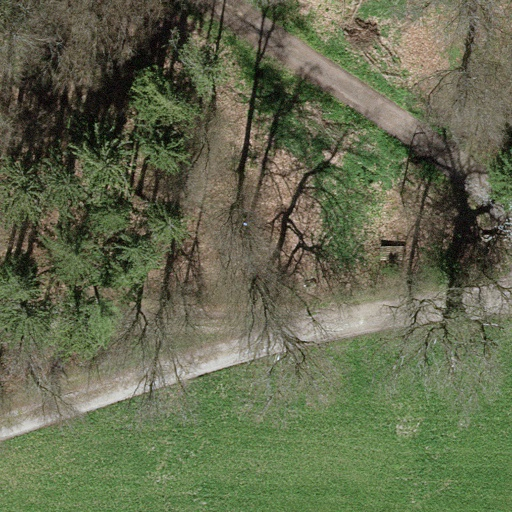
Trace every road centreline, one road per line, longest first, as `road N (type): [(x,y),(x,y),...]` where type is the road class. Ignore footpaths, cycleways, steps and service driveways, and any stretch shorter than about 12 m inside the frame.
road 1 (track): [(0,458),(511,316)]
road 2 (track): [(0,329),(511,296)]
road 3 (track): [(511,200),(189,0)]
